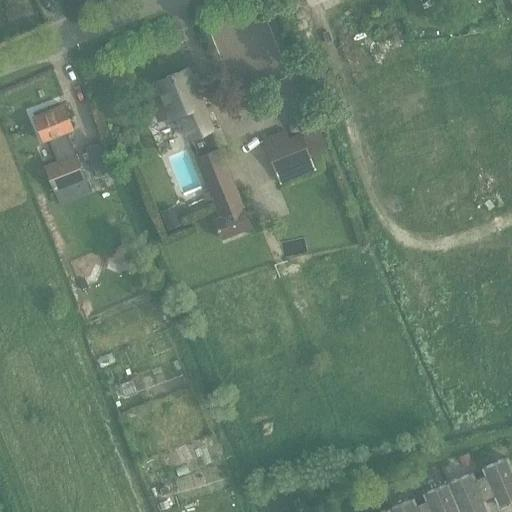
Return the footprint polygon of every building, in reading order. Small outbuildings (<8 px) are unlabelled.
[(511,64),(507,48),(495,50),(498,67),(511,64)] [(167,107),(170,115),(178,112),(189,139),(211,130),(197,95),(202,93),(195,76),(190,78),(187,69),(156,81),(160,89),(148,94),(155,112),(167,107)] [(387,103),(425,91),(421,75),(382,86),(387,103)] [(43,165),(53,193),(87,180),(68,131),(73,129),(63,105),(33,117),(43,141),(48,139),(56,160),(43,165)] [(460,138),(481,131),(475,116),(455,123),(460,138)] [(442,121),(401,136),(406,151),(447,136),(442,121)] [(280,182),(315,169),(301,133),(266,147),(280,182)] [(86,153),(95,177),(111,171),(102,147),(86,153)] [(220,150),(195,161),(208,195),(202,197),(205,203),(211,200),(219,220),(212,222),(220,241),(251,228),(220,150)] [(484,188),(498,184),(493,167),(479,172),(484,188)] [(427,202),(470,189),(465,173),(422,186),(427,202)] [(174,208),(161,213),(167,228),(181,222),(174,208)] [(419,282),(432,277),(426,257),(412,262),(419,282)] [(485,324),(490,338),(508,332),(503,317),(485,324)] [(469,454),(460,458),(463,467),(473,463),(469,454)] [(511,498),(511,468),(507,457),(481,468),(484,475),(493,494),(497,505),(511,498)] [(475,479),(472,472),(447,483),(459,511),(481,511),(488,509),(484,498),(475,479)] [(493,494),(484,475),(475,479),(484,498),(493,494)] [(459,511),(447,483),(422,494),(425,501),(430,511),(459,511)] [(419,511),(416,505),(413,497),(412,498),(388,508),(389,511),(419,511)] [(430,511),(425,501),(416,505),(419,511),(430,511)]
